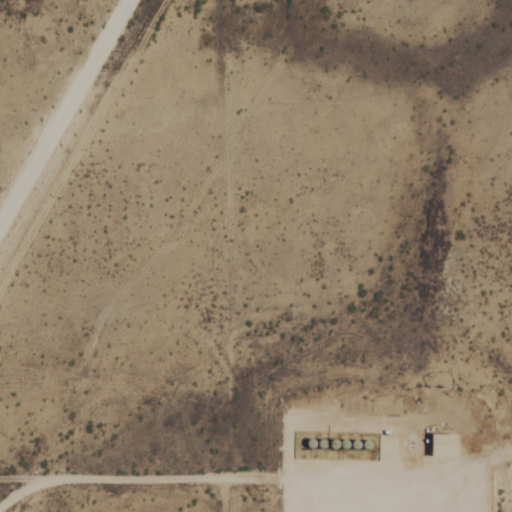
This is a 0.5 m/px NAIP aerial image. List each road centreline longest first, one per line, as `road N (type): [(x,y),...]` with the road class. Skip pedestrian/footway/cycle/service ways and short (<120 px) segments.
road 1 (residential): [(0,509),(29,488),(61,479),(348,480),(511,450)]
road 2 (residential): [(511,380),(0,452)]
